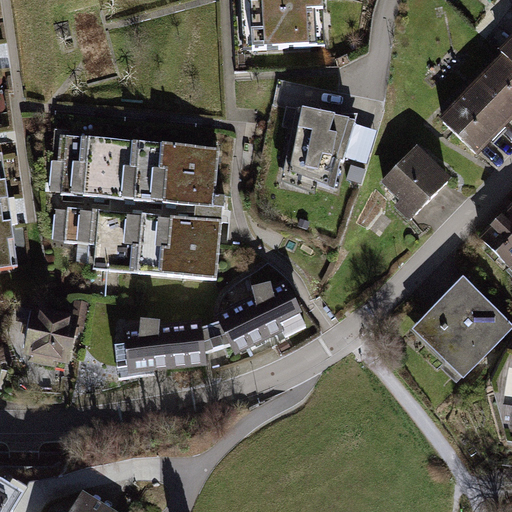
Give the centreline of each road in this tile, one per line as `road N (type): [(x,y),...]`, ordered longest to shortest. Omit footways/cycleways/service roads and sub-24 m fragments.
road 1 (residential): [(0,422),(194,401),(309,357),(349,330),(511,164)]
road 2 (track): [(349,330),(475,493),(479,511)]
